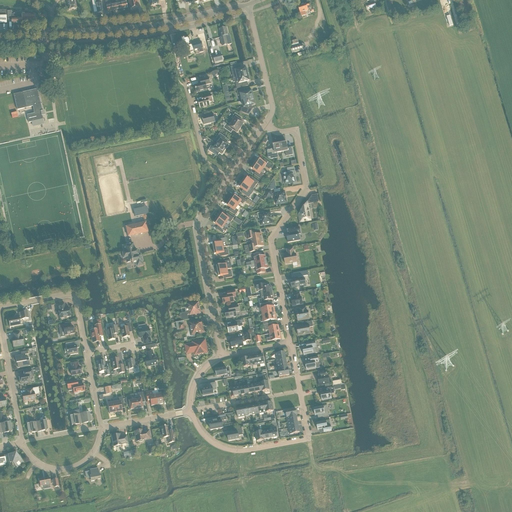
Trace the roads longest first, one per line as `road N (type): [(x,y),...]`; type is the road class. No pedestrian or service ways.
road 1 (residential): [(290,343),(273,240),(306,185),(295,129),(265,124)]
road 2 (tertiary): [(0,33),(167,25),(247,5)]
road 3 (residential): [(221,356),(197,230),(229,179)]
road 4 (residential): [(300,390),(309,439),(225,449),(209,441),(190,411)]
road 5 (residential): [(0,308),(74,297),(88,352)]
road 6 (residential): [(23,442),(0,319)]
road 7 (residential): [(265,124),(272,105),(247,5)]
